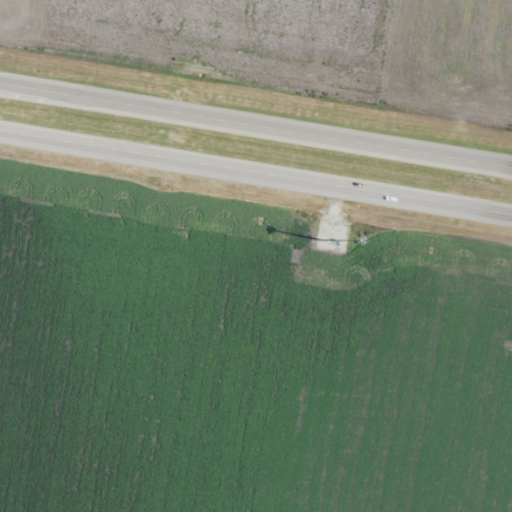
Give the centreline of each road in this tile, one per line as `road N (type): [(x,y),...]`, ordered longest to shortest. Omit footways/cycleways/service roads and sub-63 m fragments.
road 1 (trunk): [(0,130),(511,214)]
road 2 (trunk): [(511,166),(0,83)]
